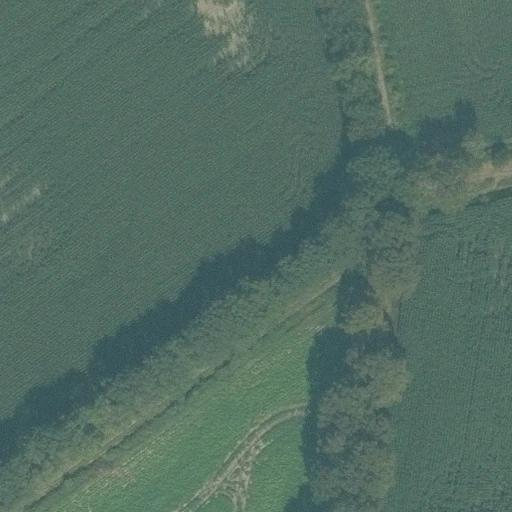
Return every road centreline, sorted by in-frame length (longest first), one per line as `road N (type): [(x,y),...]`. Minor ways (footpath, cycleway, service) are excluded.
road 1 (track): [(399,184),(381,237),(355,263),(16,511)]
road 2 (track): [(381,237),(344,511)]
road 3 (track): [(361,0),(399,184)]
